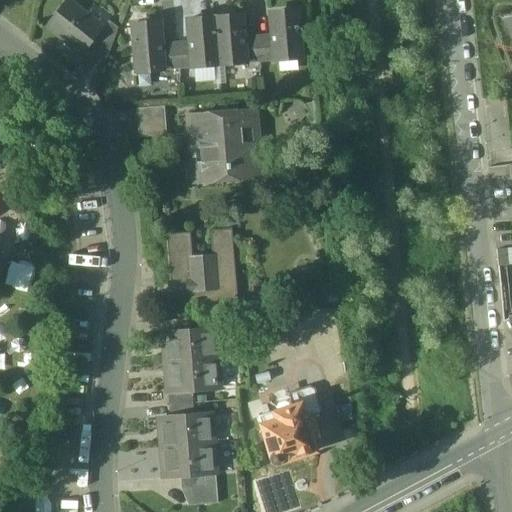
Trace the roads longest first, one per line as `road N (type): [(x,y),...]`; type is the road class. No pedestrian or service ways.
road 1 (residential): [(0,40),(81,109),(123,202),(105,511)]
road 2 (residential): [(498,434),(453,0)]
road 3 (track): [(370,0),(410,421)]
road 4 (tertiary): [(350,511),(498,434)]
